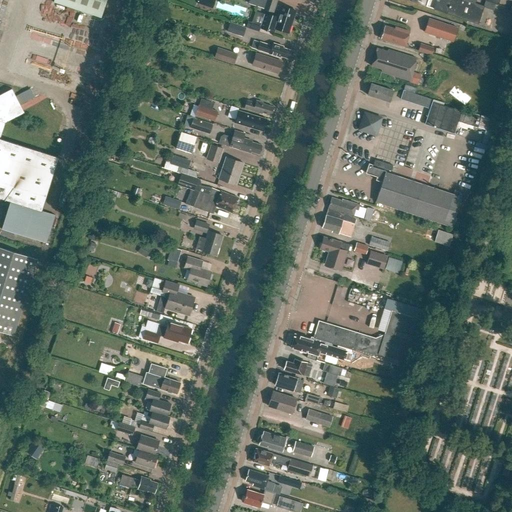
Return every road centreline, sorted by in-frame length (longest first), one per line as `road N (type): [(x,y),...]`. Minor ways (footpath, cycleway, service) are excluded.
road 1 (unclassified): [(160,511),(319,0)]
road 2 (secondary): [(212,511),(370,0)]
